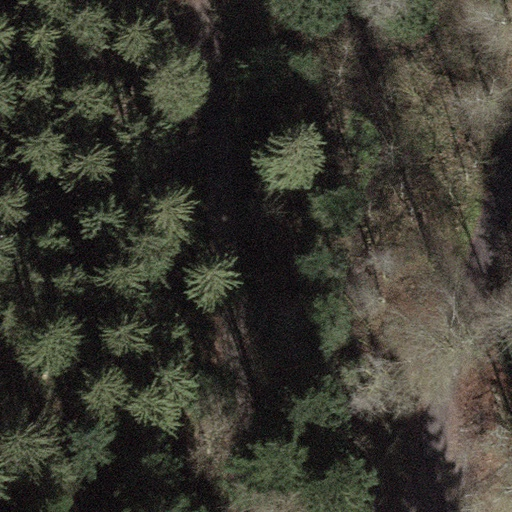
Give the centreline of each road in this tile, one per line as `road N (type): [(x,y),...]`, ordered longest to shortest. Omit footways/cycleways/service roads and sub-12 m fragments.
road 1 (track): [(206,0),(253,511)]
road 2 (track): [(432,511),(438,403),(511,158)]
